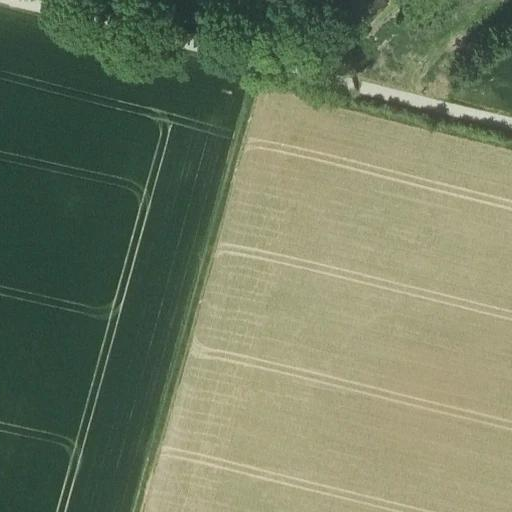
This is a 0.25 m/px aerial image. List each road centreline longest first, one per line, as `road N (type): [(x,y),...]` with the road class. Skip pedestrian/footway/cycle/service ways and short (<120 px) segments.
road 1 (track): [(511,127),(5,0)]
road 2 (track): [(137,511),(255,63)]
